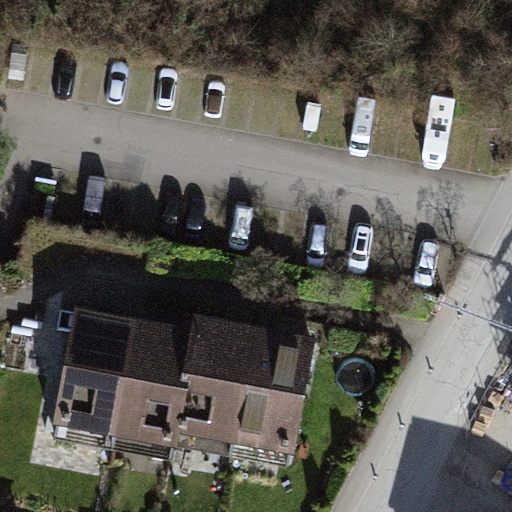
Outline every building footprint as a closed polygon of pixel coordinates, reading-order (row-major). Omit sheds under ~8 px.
[(155,253),(27,229),(17,281),(145,305),(155,253)] [(137,335),(86,321),(55,459),(105,470),(137,335)] [(192,348),(165,463),(221,474),(250,339),(196,328),(192,348)] [(192,348),(137,335),(105,470),(159,483),(165,463),(192,348)] [(304,351),(250,339),(221,474),(275,486),(304,351)]
